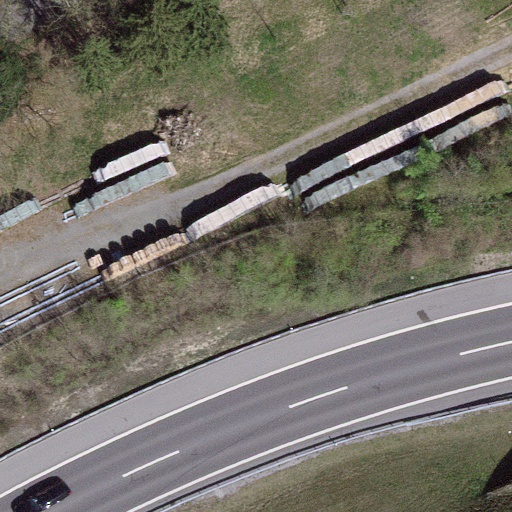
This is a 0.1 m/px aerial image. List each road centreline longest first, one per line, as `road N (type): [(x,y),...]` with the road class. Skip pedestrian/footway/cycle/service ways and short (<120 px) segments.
road 1 (track): [(511,49),(153,226),(0,283)]
road 2 (motorway): [(511,340),(330,391),(51,511)]
road 3 (track): [(153,226),(92,192),(94,124),(187,48),(285,0)]
